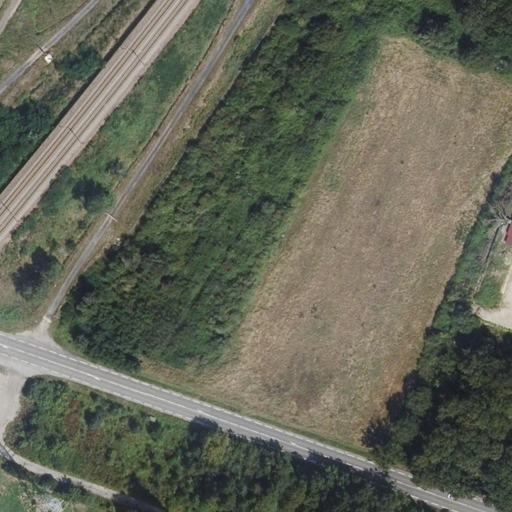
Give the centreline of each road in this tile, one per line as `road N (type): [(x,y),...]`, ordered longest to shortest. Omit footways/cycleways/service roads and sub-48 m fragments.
road 1 (primary): [(483,511),(0,345)]
road 2 (track): [(0,445),(147,511)]
